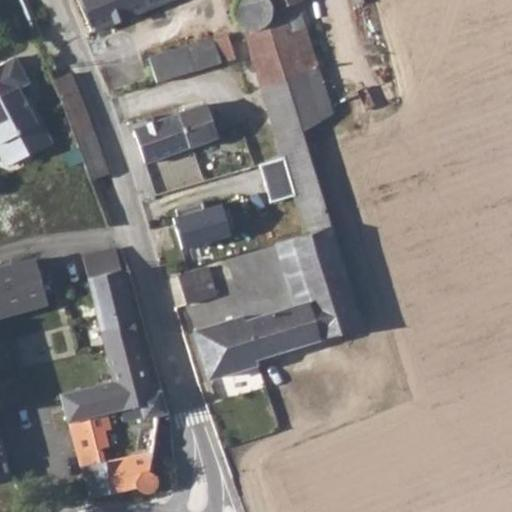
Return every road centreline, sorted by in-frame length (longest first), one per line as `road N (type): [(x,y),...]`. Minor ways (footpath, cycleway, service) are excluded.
road 1 (residential): [(187,511),(121,169),(50,0)]
road 2 (track): [(208,0),(76,62)]
